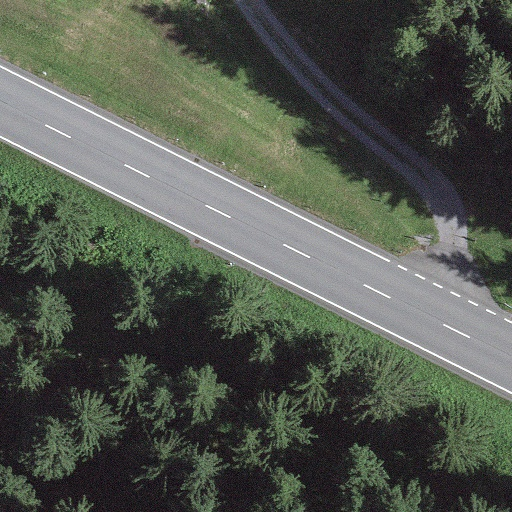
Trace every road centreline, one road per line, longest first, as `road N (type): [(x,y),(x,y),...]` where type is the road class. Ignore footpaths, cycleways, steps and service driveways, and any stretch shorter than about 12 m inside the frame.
road 1 (secondary): [(0,103),(511,360)]
road 2 (track): [(429,318),(458,252),(436,177),(330,88),(261,0)]
